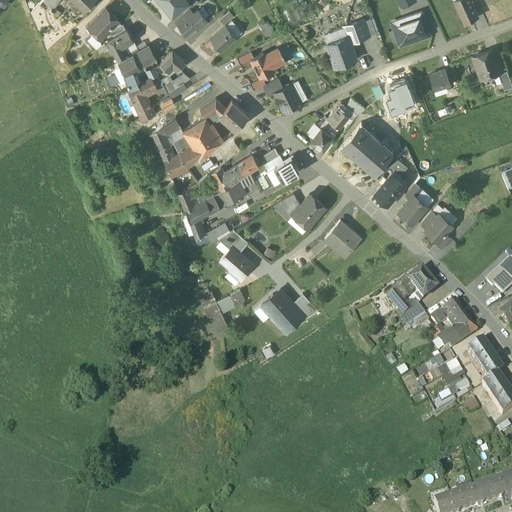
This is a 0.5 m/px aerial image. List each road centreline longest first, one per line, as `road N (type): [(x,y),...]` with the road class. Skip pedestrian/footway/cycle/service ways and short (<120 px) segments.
road 1 (residential): [(511,351),(460,291),(281,128)]
road 2 (residential): [(281,128),(369,79),(511,25)]
road 3 (residential): [(281,128),(133,0)]
